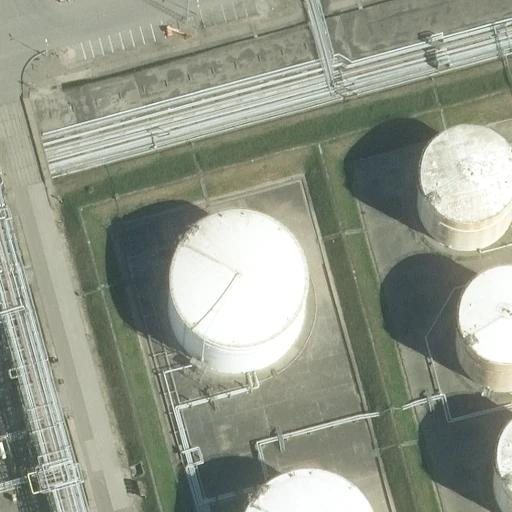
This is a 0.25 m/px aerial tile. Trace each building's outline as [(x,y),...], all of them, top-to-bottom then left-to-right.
[(418,202),(419,216),(425,229),(433,240),(445,248),(458,252),(472,253),(485,250),(497,243),(507,233),(511,224),(511,183),(510,179),(501,167),(489,159),(476,155),(461,154),(448,158),(436,165),(426,176),(420,189),(418,202)] [(306,326),(308,311),(306,297),(302,284),(297,273),(288,262),(277,253),(265,246),(254,243),(246,241),(238,240),(226,241),(213,245),(200,251),(191,257),(188,260),(180,270),(175,276),(172,284),(168,297),(166,310),(167,325),(171,337),(177,349),(186,361),(197,370),(208,376),(220,380),(230,382),(236,383),(248,382),(262,378),(274,372),(283,366),(286,363),(295,352),(302,340),(306,326)] [(455,334),(454,347),(457,361),(464,373),(474,383),(486,390),(500,393),(511,391),(511,295),(504,294),(491,296),(478,301),(468,310),(460,321),(455,334)] [(493,488),(496,502),(501,511),(511,511),(511,445),(506,450),(498,461),(494,474),(493,488)] [(346,511),(343,509),(333,504),(326,502),(317,500),(306,499),(295,500),(287,502),(280,504),(269,509),(266,511),(346,511)]
